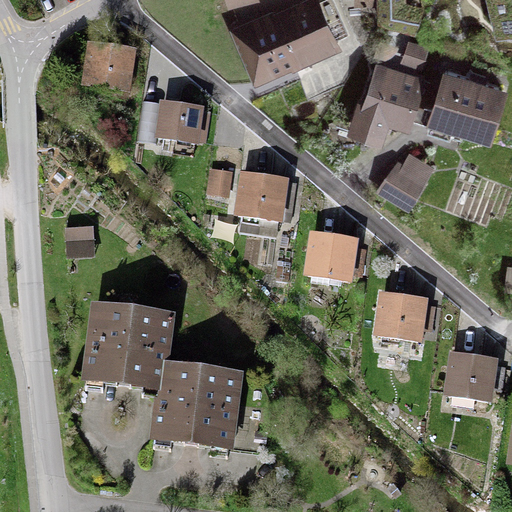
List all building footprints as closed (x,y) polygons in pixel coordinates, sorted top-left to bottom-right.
[(339,46),(318,0),(302,0),(231,32),(254,84),(339,46)] [(373,0),(352,0),(352,10),(373,10),(373,0)] [(382,0),(383,18),(411,28),(418,8),(400,2),(400,0),(382,0)] [(511,0),(493,0),(501,32),(511,29),(511,0)] [(426,49),(407,43),(399,64),(418,71),(426,49)] [(129,96),(135,53),(89,47),(84,90),(129,96)] [(406,130),(424,79),(376,63),(352,132),(379,141),(385,123),(406,130)] [(490,138),(508,88),(446,66),(428,116),(490,138)] [(199,148),(203,112),(160,106),(156,142),(199,148)] [(397,164),(382,189),(407,205),(423,180),(397,164)] [(225,203),(229,176),(207,173),(203,200),(225,203)] [(282,225),(288,183),(240,177),(235,219),(282,225)] [(350,284),(355,242),(312,237),(306,278),(350,284)] [(427,303),(381,296),(375,338),(421,345),(427,303)] [(86,384),(165,393),(168,364),(174,315),(95,306),(86,384)] [(493,405),(499,364),(450,357),(444,398),(493,405)] [(168,364),(165,393),(157,439),(232,451),(244,376),(168,364)] [(511,404),(503,469),(511,470),(511,404)]
